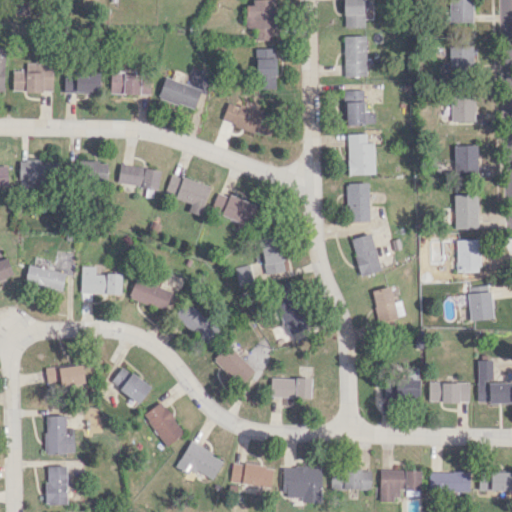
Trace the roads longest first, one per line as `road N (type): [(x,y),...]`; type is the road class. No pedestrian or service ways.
road 1 (residential): [(13,345),(28,328),(121,330),(160,348),(226,420),(269,434),(511,440)]
road 2 (residential): [(349,436),(344,318),(313,232),(309,0)]
road 3 (residential): [(0,126),(142,130),(312,186)]
road 4 (residential): [(503,0),(511,214)]
road 5 (residential): [(13,345),(14,511)]
